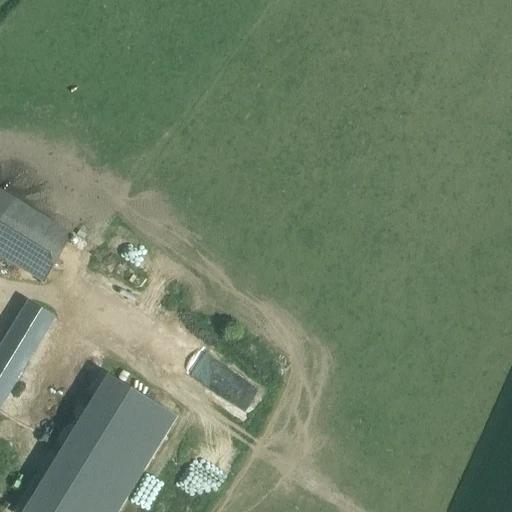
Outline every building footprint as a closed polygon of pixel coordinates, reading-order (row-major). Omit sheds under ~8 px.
[(0,189),(0,254),(44,282),(73,235),(0,189)] [(261,332),(273,307),(222,283),(210,309),(261,332)] [(0,350),(0,407),(55,318),(30,302),(0,350)] [(163,330),(145,360),(218,403),(236,373),(163,330)] [(53,464),(24,511),(116,511),(123,500),(121,481),(96,483),(87,498),(82,498),(78,506),(63,508),(61,488),(68,487),(67,475),(75,462),(53,464)]
